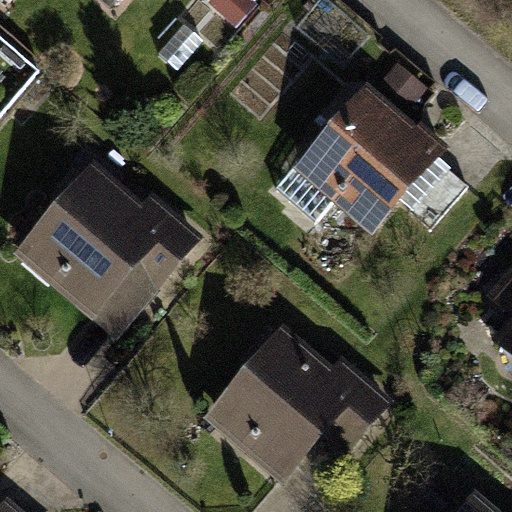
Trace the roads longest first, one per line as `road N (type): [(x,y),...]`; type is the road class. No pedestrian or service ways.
road 1 (residential): [(146,511),(0,391)]
road 2 (residential): [(511,92),(405,0)]
